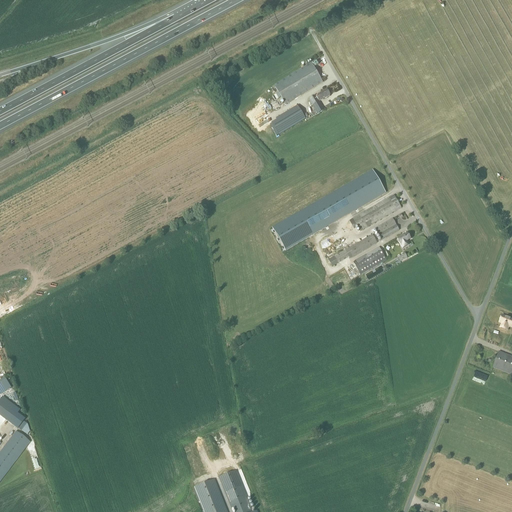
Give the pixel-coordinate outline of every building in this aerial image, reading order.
[(323,82),(311,63),(274,86),(285,105),(323,82)] [(330,95),(327,89),(309,100),(318,114),(324,110),(319,102),(330,95)] [(279,135),(305,119),(298,106),(282,115),(276,119),(277,121),(272,124),(279,135)] [(386,193),(372,170),(315,204),(328,227),(386,193)] [(360,232),(401,208),(394,195),(353,219),(360,232)] [(398,219),(394,221),(398,229),(412,221),(410,216),(407,218),(405,215),(408,213),(406,211),(397,216),(398,219)] [(382,241),(399,231),(392,219),(375,229),(382,241)] [(403,236),(403,235),(397,239),(401,245),(410,239),(407,234),(403,236)] [(285,297),(341,264),(324,235),(285,257),(268,267),(285,297)] [(377,243),(372,235),(345,251),(350,259),(377,243)] [(360,275),(387,260),(379,247),(355,261),(353,263),(360,275)] [(346,273),(354,270),(351,264),(343,267),(346,273)] [(508,327),(511,327),(511,319),(502,316),(499,323),(502,324),(500,328),(507,331),(508,327)] [(511,356),(499,351),(493,368),(511,375),(511,356)] [(4,378),(0,380),(0,395),(11,388),(4,378)] [(20,410),(2,397),(0,400),(0,416),(17,429),(25,419),(17,414),(20,410)] [(27,435),(30,432),(28,425),(23,422),(18,428),(27,435)] [(0,452),(0,482),(30,443),(16,431),(0,452)] [(252,511),(236,471),(219,478),(232,511),(252,511)] [(227,511),(214,480),(194,488),(203,511),(227,511)]
